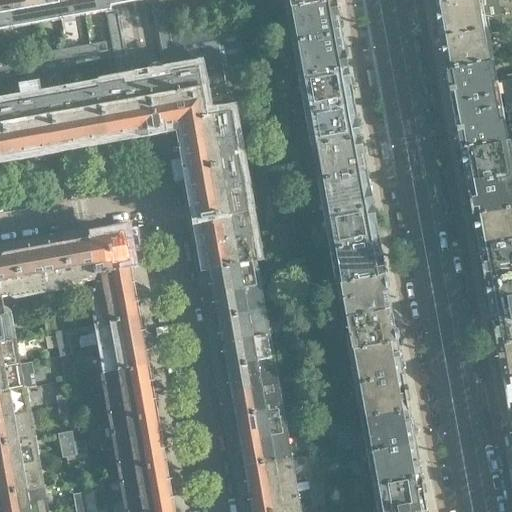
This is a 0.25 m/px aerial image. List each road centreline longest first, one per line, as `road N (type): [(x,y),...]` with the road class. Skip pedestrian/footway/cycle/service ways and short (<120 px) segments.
road 1 (tertiary): [(490,511),(396,0)]
road 2 (residential): [(222,511),(166,197),(0,230)]
